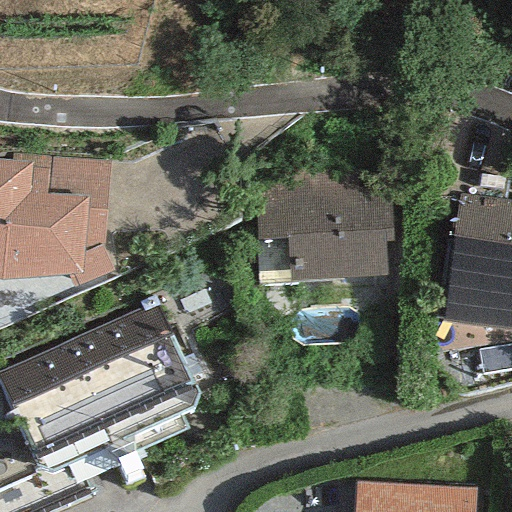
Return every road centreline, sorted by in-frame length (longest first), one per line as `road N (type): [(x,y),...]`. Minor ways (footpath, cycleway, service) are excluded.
road 1 (residential): [(511,131),(372,98),(117,120),(0,114)]
road 2 (residential): [(239,511),(511,405)]
